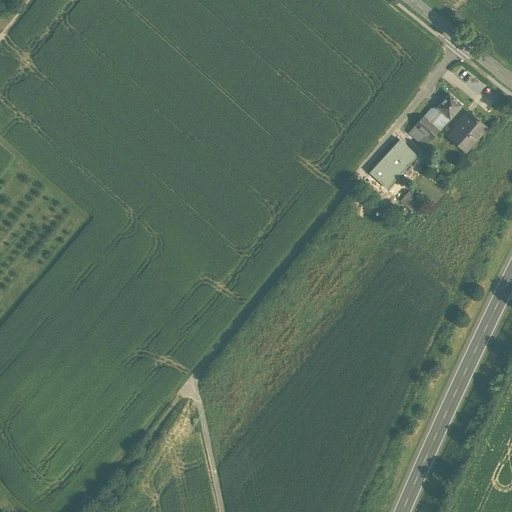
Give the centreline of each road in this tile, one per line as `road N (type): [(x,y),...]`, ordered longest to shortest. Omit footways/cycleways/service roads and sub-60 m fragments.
road 1 (track): [(190,387),(356,181)]
road 2 (primary): [(405,511),(511,277)]
road 3 (track): [(102,511),(190,387)]
road 4 (track): [(225,511),(200,396),(190,387)]
road 5 (secondary): [(511,77),(415,0)]
